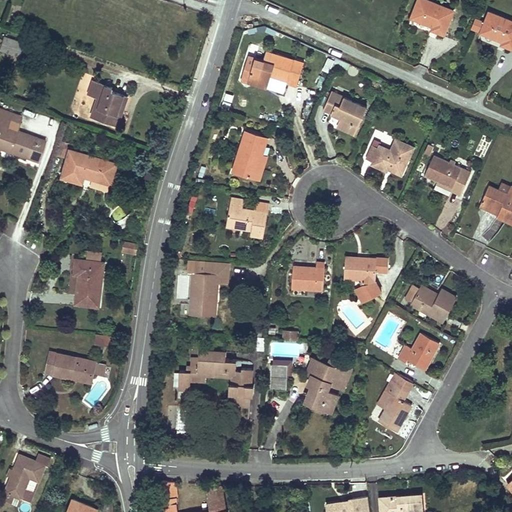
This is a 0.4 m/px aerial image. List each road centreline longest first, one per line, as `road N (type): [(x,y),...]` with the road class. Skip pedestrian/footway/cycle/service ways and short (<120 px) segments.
road 1 (tertiary): [(130,430),(158,245),(233,0)]
road 2 (residential): [(237,0),(511,121)]
road 3 (residential): [(406,466),(127,464)]
road 4 (residential): [(496,293),(406,466)]
road 5 (residential): [(496,293),(387,209),(360,200)]
road 6 (residential): [(4,418),(16,309),(11,268)]
road 7 (residential): [(360,200),(336,171),(304,183),(302,217),(332,233)]
